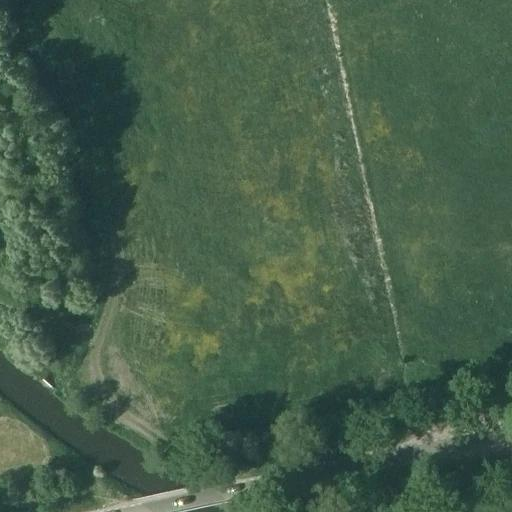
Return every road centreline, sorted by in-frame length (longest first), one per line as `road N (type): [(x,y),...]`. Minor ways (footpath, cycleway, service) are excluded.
road 1 (tertiary): [(128,511),(511,430)]
road 2 (track): [(33,0),(76,100),(108,231),(105,298),(92,335)]
road 3 (track): [(238,488),(92,395),(83,369),(92,335),(84,331)]
